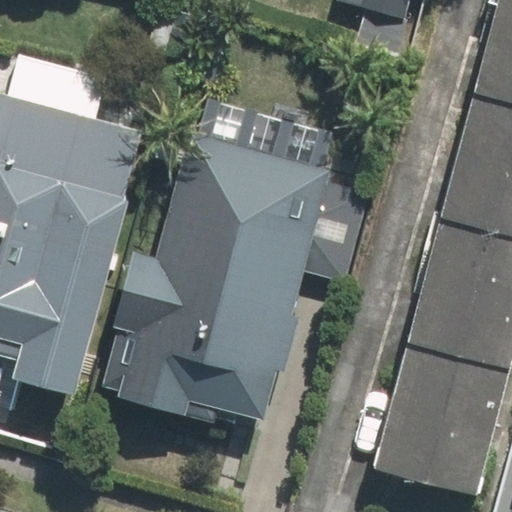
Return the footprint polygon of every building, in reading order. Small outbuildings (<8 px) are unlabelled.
[(415,0),(360,0),(367,1),(359,41),(405,50),(415,0)] [(511,0),(505,0),(481,97),(511,104),(511,0)] [(0,377),(84,398),(150,123),(106,112),(116,71),(22,49),(0,140),(0,377)] [(511,104),(481,97),(450,218),(511,233),(511,104)] [(267,424),(313,265),(354,277),(378,194),(338,182),(342,166),(195,123),(157,253),(138,247),(96,394),(194,422),(199,405),(267,424)] [(511,233),(450,218),(419,345),(511,368),(511,233)] [(511,393),(511,368),(419,345),(388,466),(487,491),(511,393)]
